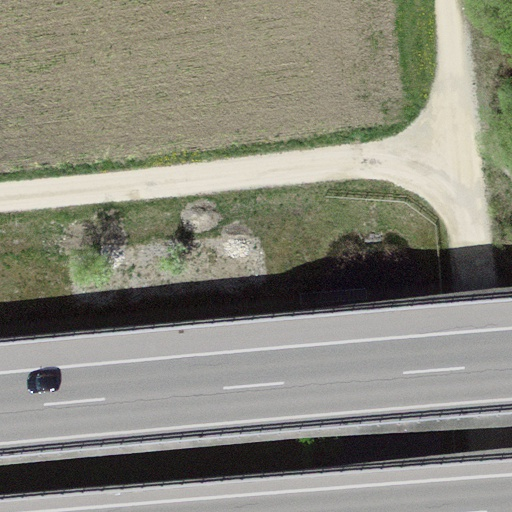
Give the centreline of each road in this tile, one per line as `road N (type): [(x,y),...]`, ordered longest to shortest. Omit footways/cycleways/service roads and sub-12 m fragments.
road 1 (motorway): [(511,359),(0,408)]
road 2 (track): [(0,195),(456,145)]
road 3 (track): [(482,511),(456,145)]
road 4 (track): [(456,145),(446,0)]
